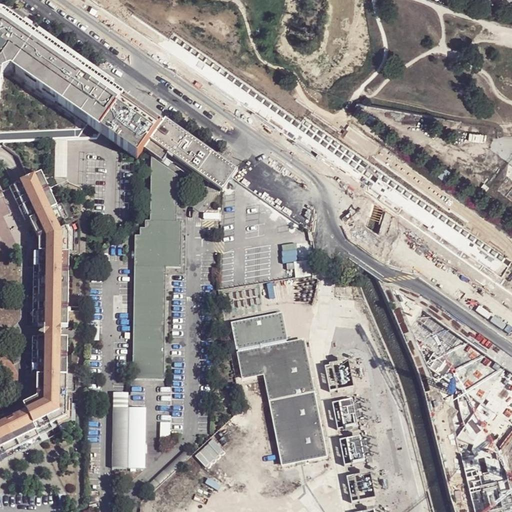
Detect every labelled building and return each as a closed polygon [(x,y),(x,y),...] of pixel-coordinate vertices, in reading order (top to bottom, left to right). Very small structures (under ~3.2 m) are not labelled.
[(0,142),(97,138),(100,134),(124,100),(120,97),(113,92),(110,95),(103,90),(105,86),(94,78),(92,81),(84,76),(86,73),(75,65),(73,68),(65,63),(67,59),(56,51),(53,54),(46,49),(48,46),(44,43),(42,46),(34,41),(36,37),(31,33),(28,36),(21,31),(23,28),(6,16),(4,14),(2,13),(1,13),(0,13),(0,142)] [(28,36),(31,33),(33,30),(26,25),(23,28),(21,31),(28,36)] [(36,37),(34,41),(42,46),(44,43),(48,46),(46,49),(53,54),(56,51),(58,48),(39,34),(36,37)] [(65,63),(73,68),(75,65),(77,61),(70,56),(67,59),(65,63)] [(84,76),(92,81),(94,78),(96,75),(89,70),(86,73),(84,76)] [(105,86),(103,90),(110,95),(113,92),(115,88),(108,83),(105,86)] [(130,104),(124,100),(100,134),(107,139),(138,161),(145,150),(161,126),(130,104)] [(161,126),(145,150),(163,163),(168,154),(216,187),(223,193),(238,171),(230,166),(165,120),(161,126)] [(134,381),(165,381),(166,269),(181,269),(182,222),(177,222),(178,177),(168,176),(168,169),(157,161),(152,162),(151,222),(146,222),(146,229),(141,229),(141,237),(136,237),(134,381)] [(61,327),(69,327),(70,254),(70,233),(58,208),(43,173),(21,183),(15,186),(24,205),(31,220),(40,239),(40,253),(38,327),(46,327),(61,327)] [(10,188),(19,208),(24,205),(15,186),(10,188)] [(271,195),(265,210),(289,219),(294,205),(271,195)] [(24,205),(19,208),(26,223),(31,220),(24,205)] [(70,233),(70,254),(75,254),(75,232),(63,206),(58,208),(70,233)] [(511,433),(511,372),(394,284),(427,368),(465,393),(457,398),(464,424),(456,438),(474,511),(511,511),(511,496),(501,447),(511,433)] [(46,337),(61,337),(61,329),(45,329),(46,337)] [(0,457),(40,439),(39,438),(37,433),(68,418),(68,377),(68,339),(61,339),(46,339),(38,339),(38,377),(38,399),(35,400),(0,416),(0,457)] [(242,380),(264,376),(269,402),(282,467),(327,457),(305,340),(237,353),(242,380)] [(73,377),(68,377),(68,418),(37,433),(39,438),(73,421),(73,377)] [(336,405),(340,432),(357,430),(353,403),(336,405)] [(112,471),(128,471),(129,411),(113,410),(112,471)] [(374,502),(362,438),(340,442),(351,506),(374,502)] [(40,439),(0,457),(0,465),(43,445),(40,439)]
